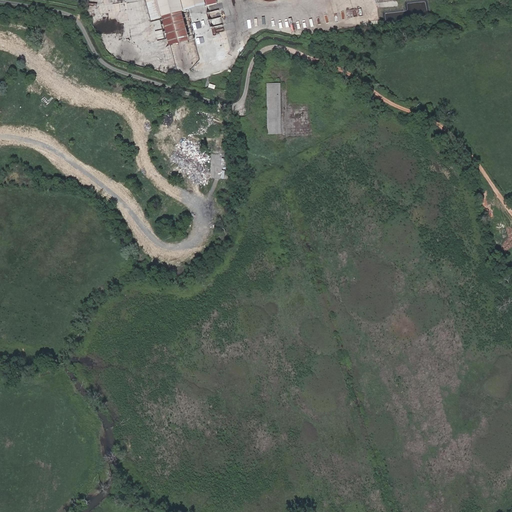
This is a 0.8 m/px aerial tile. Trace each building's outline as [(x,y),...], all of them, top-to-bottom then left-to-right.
[(144,0),(149,16),(161,13),(158,0),(144,0)] [(158,0),(161,13),(168,42),(190,37),(182,7),(203,3),(202,0),(158,0)] [(210,12),(209,26),(229,26),(229,20),(224,20),(224,18),(220,18),(220,12),(210,12)] [(43,88),(37,80),(31,85),(37,92),(43,88)] [(281,134),(280,84),(267,84),(267,135),(281,134)]
